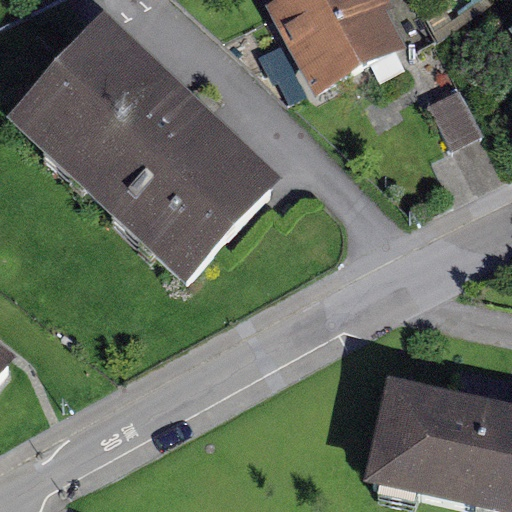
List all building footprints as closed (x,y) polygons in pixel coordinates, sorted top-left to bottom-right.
[(399,16),(390,0),(300,0),(269,17),(318,108),(411,58),(391,20),(399,16)] [(278,198),(99,32),(3,133),(183,300),(278,198)] [(436,111),(461,158),(491,142),(466,95),(436,111)] [(0,389),(13,372),(0,361),(0,389)] [(415,511),(511,511),(511,422),(386,395),(362,500),(415,511)]
